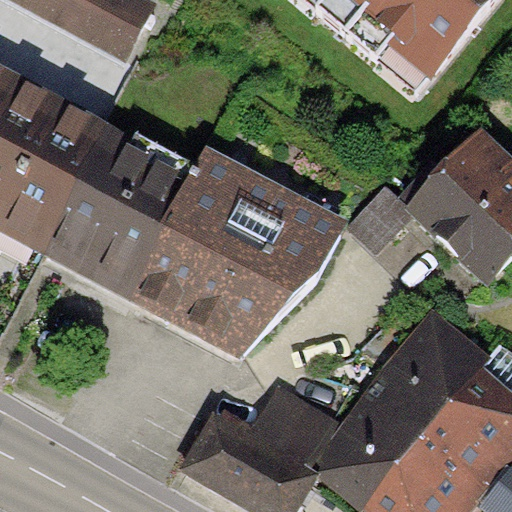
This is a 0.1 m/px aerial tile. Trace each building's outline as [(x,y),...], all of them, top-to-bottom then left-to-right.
[(5,0),(127,64),(159,5),(148,0),(5,0)] [(502,0),(330,0),(432,85),(502,0)] [(0,67),(0,114),(20,78),(0,67)] [(20,78),(0,114),(0,215),(62,101),(20,78)] [(62,101),(0,215),(0,234),(43,258),(112,129),(62,101)] [(112,129),(43,258),(127,304),(198,169),(135,136),(134,140),(112,129)] [(511,263),(511,160),(483,132),(409,207),(406,211),(414,219),(487,290),(511,263)] [(207,151),(198,169),(127,304),(240,362),(323,277),(350,225),(207,151)] [(409,207),(386,189),(348,230),(375,258),(414,219),(406,211),(409,207)] [(491,361),(435,315),(347,420),(308,467),(321,478),(362,511),(477,511),(479,511),(511,470),(511,395),(482,371),(491,361)] [(347,420),(279,384),(253,429),(219,409),(179,473),(245,511),(300,511),(321,478),(308,467),(347,420)] [(511,511),(511,470),(479,511),(480,511),(511,511)]
